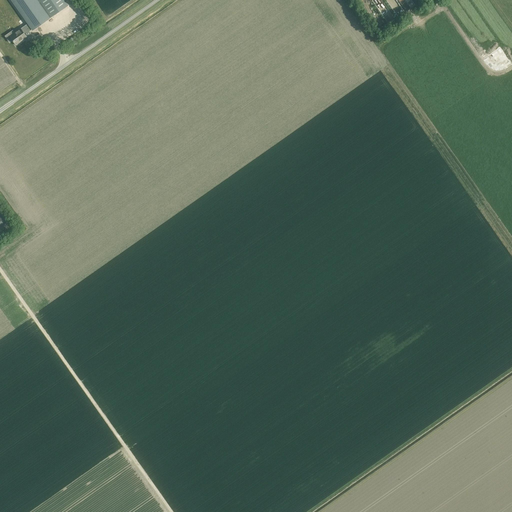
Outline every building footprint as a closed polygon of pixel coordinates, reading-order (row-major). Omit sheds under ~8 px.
[(49,17),(39,3),(36,0),(11,0),(28,23),(32,29),(49,17)] [(38,0),(40,2),(39,3),(49,17),(67,5),(63,0),(38,0)] [(385,18),(386,20),(388,20),(382,2),(376,4),(381,20),(385,18)] [(395,4),(390,6),(395,15),(400,13),(395,4)] [(32,29),(28,23),(20,29),(20,28),(13,32),(15,34),(11,37),(13,40),(16,45),(21,41),(26,37),(24,34),(32,29)] [(0,233),(10,226),(0,211),(0,233)]
